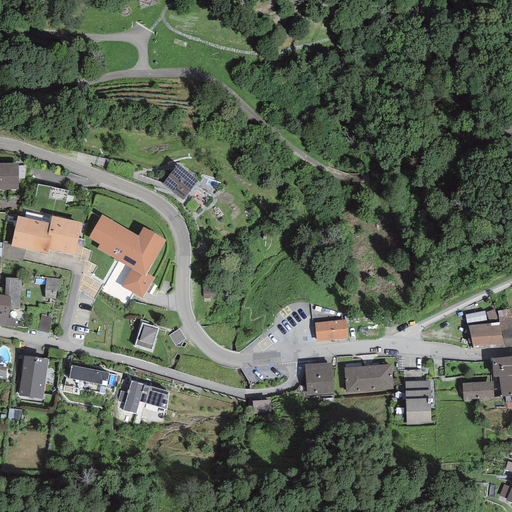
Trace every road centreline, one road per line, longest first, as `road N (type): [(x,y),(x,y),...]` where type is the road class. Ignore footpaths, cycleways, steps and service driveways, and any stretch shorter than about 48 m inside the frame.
road 1 (tertiary): [(0,143),(160,205),(184,251),(188,324),(214,352),(296,352)]
road 2 (residential): [(296,352),(291,383),(244,395),(0,331)]
road 3 (track): [(218,511),(128,476),(0,473)]
road 4 (residential): [(296,352),(397,344),(511,352)]
road 5 (track): [(0,32),(132,38),(142,46),(142,74)]
